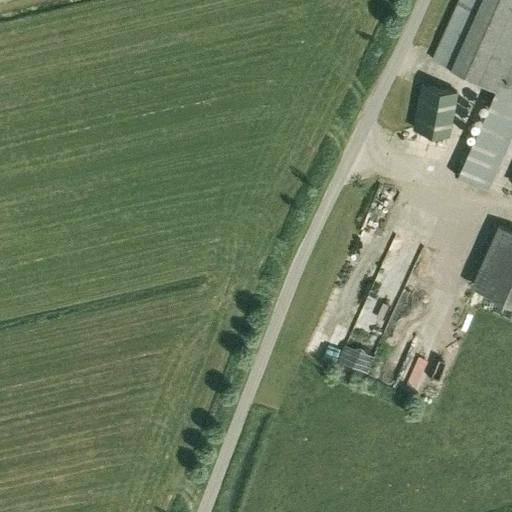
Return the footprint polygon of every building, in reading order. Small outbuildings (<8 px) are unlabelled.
[(456,174),(488,189),(511,133),(511,0),(457,0),(430,59),(494,89),(456,174)] [(411,129),(449,136),(457,89),(420,83),(411,129)] [(473,286),(511,302),(511,230),(499,225),(473,286)] [(448,277),(466,257),(451,243),(432,263),(448,277)] [(369,373),(394,381),(427,288),(402,279),(369,373)] [(463,281),(458,290),(486,305),(491,296),(463,281)]
